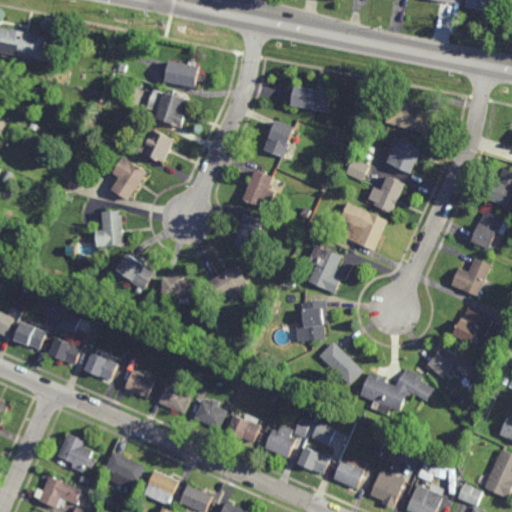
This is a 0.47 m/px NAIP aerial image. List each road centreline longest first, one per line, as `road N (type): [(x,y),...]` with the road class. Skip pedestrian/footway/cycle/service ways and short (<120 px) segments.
road 1 (tertiary): [(511,70),(153,0)]
road 2 (residential): [(328,511),(0,365)]
road 3 (residential): [(487,65),(481,108),(401,305)]
road 4 (residential): [(259,22),(243,99),(188,217)]
road 5 (residential): [(53,389),(2,511)]
